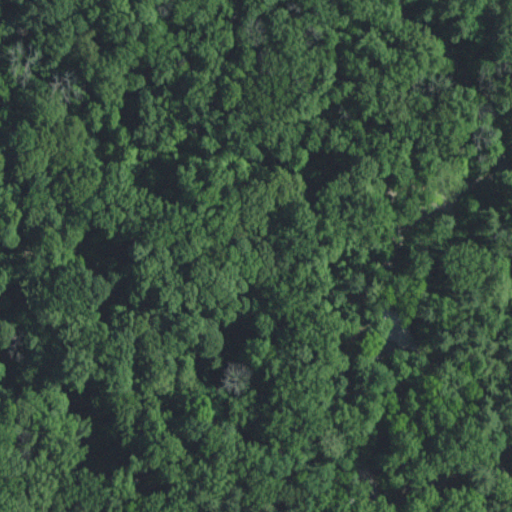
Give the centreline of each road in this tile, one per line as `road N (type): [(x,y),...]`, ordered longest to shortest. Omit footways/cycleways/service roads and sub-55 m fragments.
road 1 (residential): [(376,511),(357,473),(357,439),(395,275),(445,201),(470,179),(511,172)]
road 2 (track): [(357,473),(136,479),(37,511)]
road 3 (residential): [(511,167),(495,128),(447,63),(441,27),(423,0)]
road 4 (residential): [(511,379),(377,343)]
